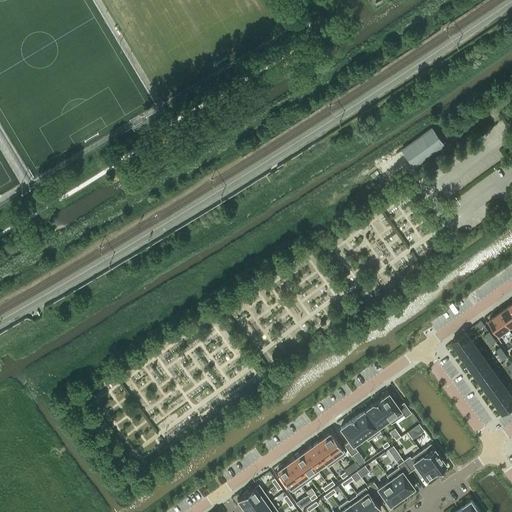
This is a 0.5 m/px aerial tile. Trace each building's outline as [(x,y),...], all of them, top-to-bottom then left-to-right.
[(445,144),(444,143),(431,126),(400,148),(413,167),(445,144)] [(511,317),(505,308),(497,314),(507,328),(511,324),(511,317)] [(497,314),(489,319),(499,334),(507,328),(497,314)] [(466,331),(452,341),(457,349),(472,338),(466,331)] [(472,338),(457,349),(463,357),(478,346),(472,338)] [(478,346),(463,357),(469,365),(483,354),(478,346)] [(483,354),(469,365),(474,373),(489,362),(483,354)] [(489,362),(474,373),(480,380),(495,370),(489,362)] [(495,370),(480,380),(486,388),(500,378),(495,370)] [(500,378),(486,388),(491,396),(506,386),(500,378)] [(506,386),(491,396),(497,404),(511,394),(506,386)] [(379,398),(376,400),(388,418),(391,422),(403,414),(405,416),(411,411),(403,401),(398,405),(388,392),(379,398)] [(511,394),(497,404),(503,412),(511,405),(511,394)] [(364,409),(377,427),(377,426),(388,418),(376,400),(373,403),(365,409),(364,409)] [(355,415),(352,417),(365,435),(364,435),(367,439),(380,430),(377,426),(377,427),(364,409),(355,415)] [(349,420),(340,426),(349,440),(344,444),(351,454),(357,450),(353,444),(364,435),(365,435),(352,417),(349,419),(349,420)] [(330,431),(321,438),(336,459),(346,453),(330,431)] [(321,438),(312,444),(325,461),(324,462),(327,466),(336,459),(321,438)] [(431,442),(420,450),(436,471),(435,471),(436,472),(446,464),(431,442)] [(312,444),(303,450),(316,468),(324,462),(325,461),(312,444)] [(303,450),(295,456),(310,478),(319,471),(316,468),(303,450)] [(409,455),(403,459),(410,469),(416,465),(425,478),(435,471),(436,471),(420,450),(411,457),(409,455)] [(359,463),(364,459),(360,454),(355,458),(359,463)] [(295,456),(286,463),(301,484),(310,478),(295,456)] [(398,466),(386,474),(389,478),(402,495),(414,487),(405,474),(410,469),(403,459),(397,464),(398,466)] [(278,469),(277,469),(292,491),(301,484),(286,463),(282,465),(282,464),(277,468),(278,469)] [(373,481),(367,485),(374,495),(380,491),(389,504),(402,495),(389,478),(377,486),(373,481)] [(243,494),(237,498),(243,506),(264,491),(258,483),(248,490),(243,493),(243,494)] [(365,486),(355,493),(356,494),(356,493),(369,511),(373,511),(380,507),(365,486)] [(264,491),(243,506),(246,511),(253,511),(270,500),(264,491)] [(348,499),(348,500),(356,511),(369,511),(356,493),(356,494),(348,499)] [(347,498),(338,505),(341,509),(343,511),(356,511),(348,500),(348,499),(347,498)] [(270,500),(253,511),(271,511),(277,508),(270,500)] [(462,506),(459,508),(461,511),(480,511),(472,500),(462,506)]
